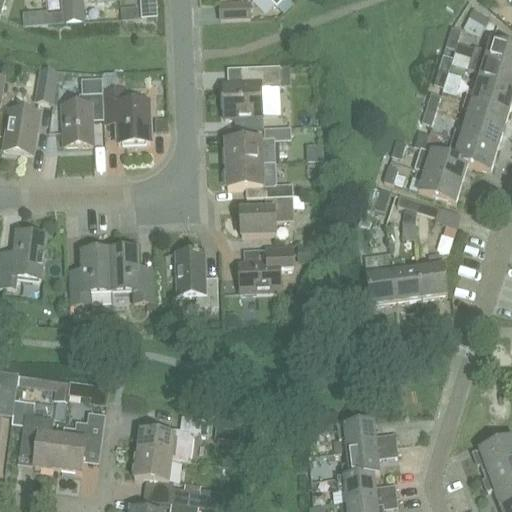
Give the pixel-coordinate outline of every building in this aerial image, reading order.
[(84,25),(83,3),(82,0),(59,0),(61,2),(63,26),(84,25)] [(140,0),(141,21),(157,20),(156,0),(140,0)] [(285,0),(266,0),(276,10),(285,0)] [(218,7),(219,22),(251,21),(251,5),(218,7)] [(451,31),(445,50),(455,53),(454,56),(470,62),(511,74),(511,52),(489,45),(487,54),(473,50),(473,52),(458,47),(462,34),(451,31)] [(438,74),(448,77),(453,62),(443,59),(438,74)] [(511,96),(511,74),(470,62),(466,73),(479,77),(477,85),(511,96)] [(262,90),(281,90),(280,70),(248,71),(249,87),(222,88),(224,122),(263,120),(262,90)] [(53,109),(58,76),(40,73),(35,106),(53,109)] [(448,77),(438,74),(433,89),(443,92),(448,77)] [(103,78),(103,82),(103,95),(105,124),(105,128),(117,127),(118,146),(123,146),(123,145),(146,144),(146,145),(150,145),(149,107),(127,108),(126,94),(117,95),(116,77),(103,78)] [(82,98),(79,98),(80,108),(63,109),(64,150),(94,149),(93,124),(105,124),(103,95),(103,82),(82,83),(82,98)] [(463,103),(508,117),(511,104),(511,96),(477,85),(473,97),(466,94),(463,103)] [(426,113),(436,116),(441,100),(431,97),(426,113)] [(468,113),(465,125),(502,136),(508,117),(463,103),(461,111),(468,113)] [(32,159),(39,117),(10,112),(3,154),(32,159)] [(431,130),(436,116),(426,113),(422,127),(431,130)] [(451,142),(496,156),(502,136),(465,125),(461,136),(454,133),(451,142)] [(290,131),(266,132),(266,144),(290,143),(290,131)] [(420,153),(424,154),(429,139),(419,135),(414,151),(420,153)] [(490,176),(496,156),(451,142),(448,150),(456,152),(452,163),(452,164),(467,169),(490,176)] [(226,144),(227,168),(263,167),(262,143),(226,144)] [(401,164),(406,148),(396,145),(391,160),(401,164)] [(414,173),(416,174),(461,188),(467,169),(452,164),(452,163),(424,154),(420,153),(414,173)] [(267,189),(268,201),(293,200),(292,188),(275,189),(275,179),(263,180),(263,167),(227,168),(228,192),(264,191),(264,189),(267,189)] [(383,185),(393,189),(404,192),(407,184),(396,181),(398,173),(388,170),(383,185)] [(455,208),(461,188),(416,174),(414,182),(421,184),(417,196),(455,208)] [(391,197),(381,193),(372,191),(367,205),(376,208),(374,214),(385,217),(391,197)] [(302,199),(293,200),(293,211),(294,211),(302,211),(302,199)] [(416,216),(419,206),(400,200),(397,210),(405,212),(416,216)] [(439,212),(419,206),(416,216),(436,222),(439,212)] [(275,225),(294,224),(294,211),(240,214),(241,240),(275,239),(275,225)] [(405,212),(403,226),(415,228),(416,216),(405,212)] [(41,284),(46,241),(18,237),(14,266),(1,264),(0,275),(0,291),(15,293),(17,282),(41,284)] [(280,274),(293,273),(292,252),(266,253),(267,265),(239,266),(240,298),(281,296),(280,274)] [(138,255),(110,256),(112,297),(131,296),(132,307),(154,307),(153,273),(139,274),(138,255)] [(112,297),(110,256),(82,257),(83,276),(68,277),(70,310),(91,309),(91,298),(112,297)] [(196,313),(218,312),(216,282),(205,282),(204,256),(176,257),(178,302),(196,301),(196,313)] [(417,273),(421,303),(447,300),(441,259),(426,261),(427,271),(417,273)] [(391,266),(396,307),(421,303),(417,273),(405,274),(404,265),(391,266)] [(396,307),(391,266),(378,268),(379,278),(367,280),(371,310),(396,307)] [(229,293),(239,293),(238,269),(228,269),(229,293)] [(30,380),(18,378),(17,390),(56,395),(54,406),(66,408),(69,385),(30,380)] [(0,395),(0,417),(13,419),(15,404),(17,390),(1,388),(0,395)] [(92,402),(92,407),(105,409),(108,392),(94,390),(92,402)] [(50,439),(52,424),(45,423),(46,415),(34,413),(35,407),(15,404),(13,419),(11,429),(27,431),(25,447),(36,449),(33,471),(57,474),(61,441),(50,439)] [(101,447),(105,420),(88,418),(87,428),(76,427),(73,443),(61,441),(57,474),(81,478),(85,445),(101,447)] [(137,459),(171,463),(190,466),(194,438),(208,440),(210,424),(182,420),(180,436),(174,435),(174,440),(140,435),(137,459)] [(219,421),(216,441),(238,444),(241,424),(219,421)] [(345,456),(396,450),(395,438),(375,440),(374,427),(337,431),(338,444),(344,443),(345,456)] [(477,469),(483,467),(486,474),(511,464),(511,441),(478,455),(473,457),(477,469)] [(373,478),(373,479),(379,478),(377,463),(397,461),(396,450),(345,456),(347,469),(341,469),(342,481),(342,482),(373,478)] [(168,487),(171,463),(137,459),(134,482),(168,487)] [(487,496),(493,493),(511,486),(511,464),(486,474),(489,482),(483,484),(487,496)] [(346,507),(396,501),(395,489),(375,491),(373,479),(373,478),(342,482),(342,481),(336,482),(338,495),(344,495),(346,507)] [(422,482),(398,484),(399,499),(423,498),(422,482)] [(511,486),(493,493),(500,511),(501,511),(511,507),(511,486)] [(171,508),(199,511),(201,495),(173,492),(171,508)] [(340,511),(397,511),(396,501),(346,507),(340,508),(340,511)]
